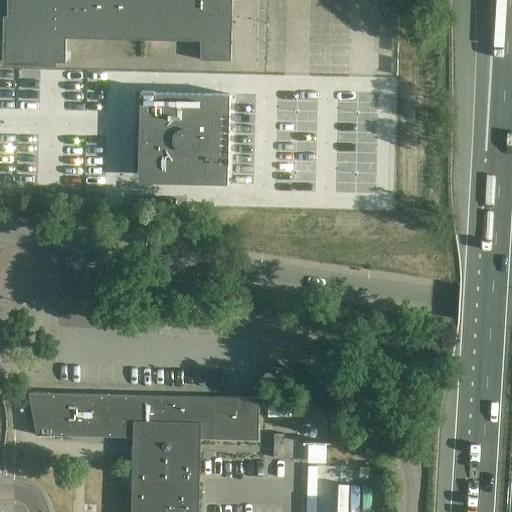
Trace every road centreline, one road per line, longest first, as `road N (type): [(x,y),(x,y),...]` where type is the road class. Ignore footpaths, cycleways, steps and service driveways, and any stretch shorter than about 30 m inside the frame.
road 1 (unclassified): [(72,244),(76,314),(269,332),(300,344),(417,478),(415,511)]
road 2 (motorway): [(506,64),(479,511)]
road 3 (unclassified): [(511,308),(110,250)]
